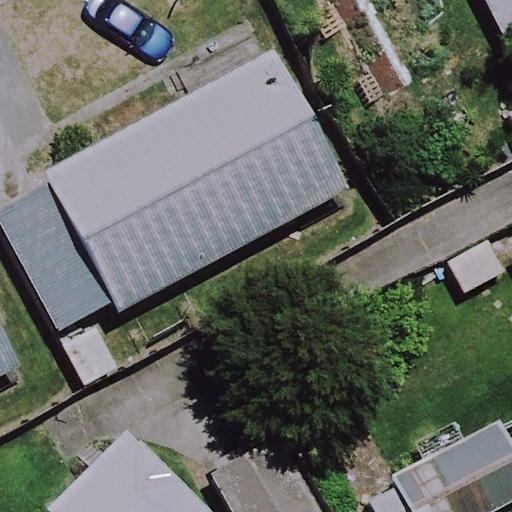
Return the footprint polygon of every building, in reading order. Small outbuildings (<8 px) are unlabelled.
[(511,45),(511,0),(480,0),(505,49),(511,45)] [(345,199),(253,23),(179,61),(201,103),(0,207),(0,234),(58,347),(345,199)] [(0,380),(12,374),(0,352),(0,380)] [(503,511),(511,508),(511,479),(488,435),(407,479),(424,511),(503,511)] [(189,511),(123,445),(54,511),(189,511)] [(310,511),(275,448),(212,483),(227,511),(310,511)]
